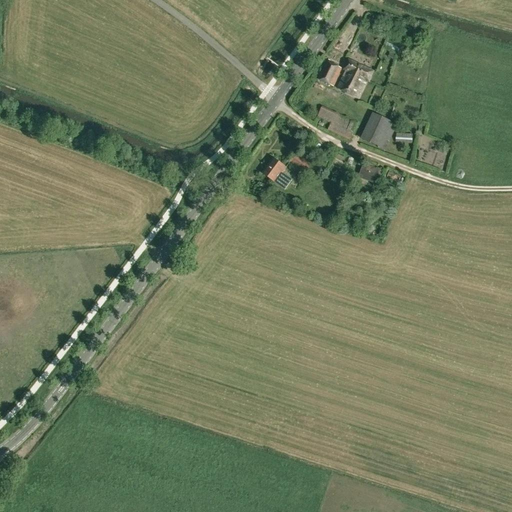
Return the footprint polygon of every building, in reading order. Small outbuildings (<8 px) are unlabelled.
[(346,71),(343,76),(350,80),(353,74),(366,81),(368,82),(373,72),(348,60),(343,70),(346,71)] [(325,62),(316,80),(333,88),(342,69),(325,62)] [(357,99),(366,81),(353,74),(350,80),(343,76),(337,88),(357,99)] [(351,137),(357,122),(324,107),(317,119),(331,126),(330,128),(351,137)] [(397,125),(373,113),(360,139),(385,152),(397,125)] [(397,134),(396,146),(412,146),(412,135),(397,134)] [(302,171),(303,170),(309,175),(314,168),(308,163),(297,154),(289,162),(302,171)] [(285,176),(282,174),(286,169),(273,160),(262,174),(278,186),(285,176)] [(359,178),(372,183),(378,184),(383,171),(364,164),(359,178)] [(389,171),(386,178),(393,181),(393,180),(396,181),(398,176),(395,175),(396,173),(389,171)] [(72,391),(83,379),(78,375),(67,387),(72,391)] [(12,446),(19,454),(33,440),(26,433),(12,446)]
